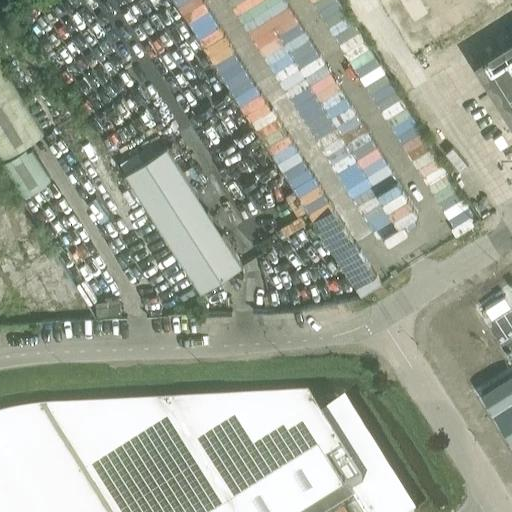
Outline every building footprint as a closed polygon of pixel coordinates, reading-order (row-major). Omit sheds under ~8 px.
[(511,38),(475,62),(511,120),(511,38)] [(45,131),(0,57),(0,153),(2,157),(25,193),(51,177),(32,147),(29,149),(27,145),(19,150),(18,147),(45,131)] [(244,264),(169,143),(127,169),(202,289),(244,264)] [(377,274),(356,286),(361,295),(382,282),(377,274)] [(123,312),(121,301),(97,305),(98,316),(123,312)] [(511,372),(482,392),(511,438),(511,372)] [(0,511),(339,511),(353,503),(359,511),(409,511),(345,409),(318,426),(310,412),(61,425),(44,426),(23,429),(5,432),(0,433),(0,511)]
